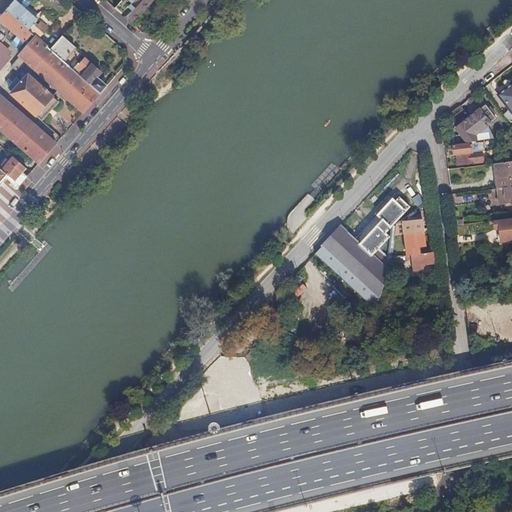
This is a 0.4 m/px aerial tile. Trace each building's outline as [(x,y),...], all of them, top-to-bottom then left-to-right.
[(26,10),(29,6),(32,2),(31,0),(16,0),(7,11),(31,31),(36,25),(39,21),(35,18),(26,10)] [(122,0),(115,9),(131,23),(142,10),(144,12),(152,3),(159,9),(163,5),(157,0),(122,0)] [(38,14),(29,6),(26,10),(35,18),(38,14)] [(40,40),(31,31),(7,11),(0,19),(27,42),(32,35),(36,39),(30,45),(21,56),(22,56),(13,66),(18,71),(27,61),(85,112),(102,93),(75,69),(73,67),(52,49),(40,40)] [(49,29),(42,23),(39,27),(46,33),(49,29)] [(39,27),(36,25),(31,31),(40,40),(46,33),(39,27)] [(0,69),(13,54),(2,45),(8,39),(0,32),(0,69)] [(30,45),(36,39),(32,35),(27,42),(30,45)] [(82,54),(76,50),(77,48),(63,36),(52,49),(73,67),(82,56),(82,54)] [(103,72),(86,57),(81,64),(80,63),(75,69),(102,93),(109,85),(99,76),(103,72)] [(23,82),(29,75),(27,73),(20,80),(23,82)] [(60,101),(29,75),(23,82),(19,86),(13,93),(44,119),(60,101)] [(511,85),(508,89),(499,95),(509,109),(511,111),(511,85)] [(27,117),(0,94),(0,128),(22,147),(40,163),(57,143),(27,117)] [(451,137),(451,145),(472,142),(491,140),(495,139),(488,126),(497,119),(486,106),(457,129),(462,136),(451,137)] [(491,140),(472,142),(472,144),(454,146),(455,155),(457,155),(462,154),(464,165),(484,162),(483,152),(485,152),(487,153),(489,152),(491,151),(492,149),(493,148),(491,140)] [(24,172),(27,167),(14,157),(11,161),(6,157),(0,164),(0,167),(8,175),(21,185),(28,176),(24,172)] [(511,162),(493,164),(496,189),(498,189),(511,187),(511,162)] [(0,184),(8,175),(0,167),(0,184)] [(511,187),(498,189),(500,202),(511,200),(511,187)] [(373,256),(391,237),(387,233),(411,207),(400,198),(396,201),(393,199),(378,215),(379,216),(356,241),(341,227),(316,254),(338,275),(377,310),(386,281),(390,269),(391,264),(382,255),(377,260),(373,256)] [(511,218),(495,221),(496,230),(504,229),(505,241),(511,240),(511,218)] [(425,232),(424,221),(404,223),(402,221),(397,225),(396,235),(399,235),(405,234),(425,232)] [(427,245),(425,232),(405,234),(406,238),(407,248),(395,249),(394,257),(399,257),(421,254),(420,246),(427,245)] [(424,264),(436,263),(434,252),(421,254),(399,257),(399,260),(413,259),(414,270),(424,269),(424,264)] [(406,279),(405,268),(390,269),(386,281),(406,279)] [(470,333),(480,332),(478,318),(469,318),(470,333)]
